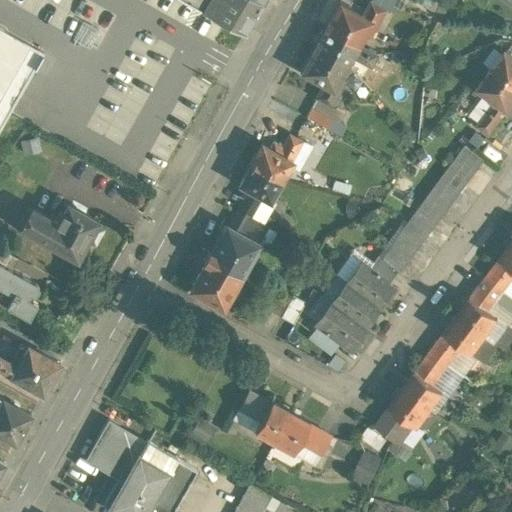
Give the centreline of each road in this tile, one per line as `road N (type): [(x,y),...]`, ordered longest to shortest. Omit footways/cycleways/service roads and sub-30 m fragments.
road 1 (residential): [(141,280),(342,395),(511,168)]
road 2 (secondary): [(141,280),(300,0)]
road 3 (secondary): [(25,489),(141,280)]
